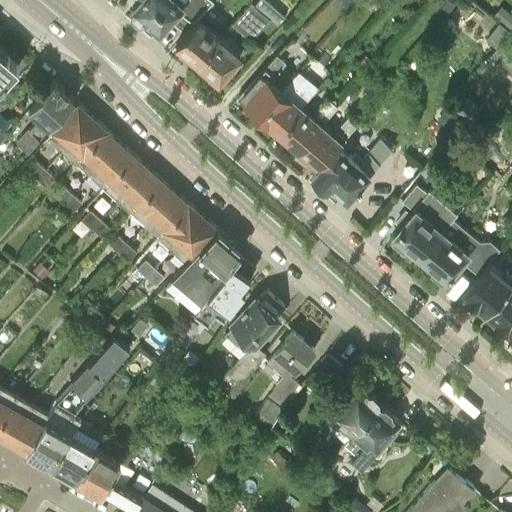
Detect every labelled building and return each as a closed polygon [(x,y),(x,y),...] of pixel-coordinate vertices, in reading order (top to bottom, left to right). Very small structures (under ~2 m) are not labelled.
[(136,0),(133,5),(134,6),(133,7),(132,12),(140,18),(144,17),(146,16),(159,28),(176,8),(194,23),(197,19),(197,18),(212,0),(136,0)] [(354,0),(334,0),(333,1),(343,11),(354,0)] [(459,0),(439,0),(439,1),(452,11),(460,1),(459,0)] [(251,38),(269,18),(250,1),(232,21),(251,38)] [(498,20),(509,29),(511,25),(511,14),(500,4),(491,14),(498,20)] [(194,23),(177,42),(180,45),(180,49),(185,53),(189,53),(197,60),(218,36),(197,19),(194,23)] [(498,20),(486,36),(497,45),(510,29),(509,29),(498,20)] [(497,45),(489,54),(511,72),(511,29),(510,28),(510,29),(497,45)] [(218,36),(197,60),(208,70),(209,75),(214,79),(218,79),(219,79),(240,55),(218,36)] [(0,86),(19,65),(0,47),(0,86)] [(277,52),(238,96),(258,114),(297,70),(296,69),(293,73),(282,64),(286,60),(277,52)] [(297,70),(258,114),(267,121),(268,126),(273,130),(277,130),(278,131),(301,105),(290,96),(306,78),(297,70)] [(53,80),(29,107),(40,116),(20,138),(17,135),(14,139),(28,151),(75,98),(53,80)] [(479,106),(469,96),(457,107),(467,117),(479,106)] [(312,115),(301,105),(278,131),(281,133),(281,137),(286,141),(290,141),(297,147),(320,122),(321,123),(338,104),(328,97),(312,115)] [(92,114),(87,109),(78,102),(47,136),(61,149),(92,114)] [(106,127),(92,114),(61,149),(75,162),(106,127)] [(320,122),(297,147),(318,165),(337,144),(338,145),(358,122),(348,114),(340,123),(345,127),(341,131),(337,127),(332,133),(321,123),(320,122)] [(107,127),(106,127),(75,162),(76,161),(90,173),(119,140),(106,128),(107,127)] [(351,156),(338,145),(337,144),(318,165),(312,173),(327,186),(330,182),(347,197),(390,146),(380,137),(361,158),(354,153),(351,156)] [(133,153),(119,140),(90,173),(103,186),(133,153)] [(146,165),(133,153),(103,186),(117,198),(146,165)] [(36,176),(45,167),(35,158),(27,168),(36,176)] [(160,177),(146,165),(117,198),(130,209),(160,177)] [(54,176),(45,167),(36,176),(46,185),(54,176)] [(174,189),(160,177),(130,209),(144,222),(174,189)] [(400,195),(411,204),(425,187),(415,178),(400,195)] [(65,202),(73,192),(63,183),(55,193),(65,202)] [(174,189),(144,222),(158,233),(187,201),(174,189)] [(82,200),(73,192),(65,202),(73,210),(82,200)] [(187,201),(158,233),(156,235),(171,248),(203,213),(189,201),(187,201)] [(420,254),(442,228),(416,206),(394,232),(395,233),(395,238),(403,244),(408,244),(420,254)] [(511,207),(503,218),(511,225),(511,207)] [(100,217),(90,208),(82,217),(91,226),(100,217)] [(203,213),(171,248),(185,261),(217,227),(203,213)] [(442,228),(420,254),(433,265),(433,270),(441,277),(446,276),(447,277),(468,252),(484,266),(489,259),(499,248),(489,239),(479,239),(452,216),(442,228)] [(100,217),(91,226),(101,234),(109,225),(100,217)] [(232,261),(242,248),(218,227),(185,261),(172,277),(165,283),(195,310),(201,303),(201,302),(232,261)] [(128,241),(118,233),(110,243),(119,251),(128,241)] [(128,241),(119,251),(128,260),(137,250),(128,241)] [(138,267),(146,275),(155,266),(146,258),(138,267)] [(489,259),(484,266),(463,291),(486,311),(511,280),(511,272),(506,268),(503,271),(489,259)] [(43,278),(50,270),(41,261),(33,269),(43,278)] [(232,261),(201,302),(201,303),(195,310),(193,313),(207,323),(215,312),(224,319),(245,290),(241,287),(250,275),(232,261)] [(155,266),(146,275),(156,284),(165,275),(155,266)] [(511,280),(486,311),(508,329),(511,325),(511,280)] [(245,351),(224,374),(216,383),(234,397),(265,351),(254,342),(286,306),(266,288),(225,332),(245,351)] [(99,311),(95,316),(103,323),(107,318),(99,311)] [(114,331),(117,326),(110,321),(106,326),(114,331)] [(315,347),(293,328),(285,338),(286,339),(275,352),(295,369),(315,347)] [(99,349),(108,339),(96,329),(87,339),(99,349)] [(75,426),(81,416),(73,411),(129,345),(114,332),(108,339),(99,349),(57,399),(55,399),(48,411),(27,450),(51,464),(70,432),(75,426)] [(191,348),(184,357),(194,365),(201,356),(191,348)] [(313,366),(332,382),(344,366),(326,351),(313,366)] [(216,383),(224,374),(205,356),(197,365),(216,383)] [(196,368),(191,375),(208,388),(213,382),(196,368)] [(333,399),(338,393),(325,382),(322,385),(322,390),(333,399)] [(0,419),(16,393),(0,383),(0,419)] [(367,392),(357,383),(337,407),(336,406),(334,409),(318,427),(329,436),(342,421),(354,430),(380,401),(379,401),(378,402),(377,401),(377,397),(371,392),(367,392)] [(0,419),(0,434),(10,440),(32,402),(16,393),(0,419)] [(379,445),(400,421),(390,412),(390,408),(384,404),(381,404),(379,403),(380,402),(380,401),(354,430),(344,441),(356,452),(351,457),(361,466),(377,448),(380,445),(379,445)] [(32,402),(10,440),(27,450),(48,411),(32,402)] [(51,464),(76,479),(95,446),(94,445),(99,439),(75,426),(70,432),(51,464)] [(76,479),(100,493),(109,477),(110,477),(112,473),(120,461),(129,446),(104,431),(99,439),(94,445),(95,446),(76,479)] [(168,455),(142,437),(136,446),(161,463),(168,455)] [(271,456),(283,468),(289,460),(277,449),(271,456)] [(112,473),(117,476),(122,479),(129,467),(120,461),(112,473)] [(475,487),(451,466),(437,482),(433,479),(404,511),(432,511),(438,505),(445,511),(460,511),(470,501),(466,498),(475,487)] [(142,492),(151,478),(139,471),(131,485),(142,492)] [(102,491),(133,510),(142,495),(110,477),(109,477),(100,493),(101,493),(102,491)] [(195,511),(151,483),(142,495),(133,510),(134,510),(137,511),(195,511)] [(357,495),(348,506),(355,511),(373,511),(376,509),(357,495)]
